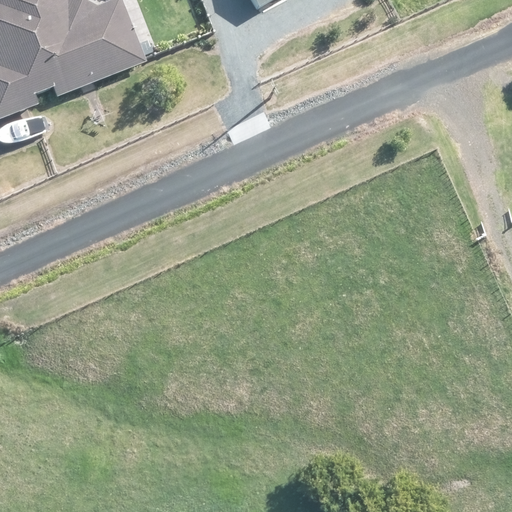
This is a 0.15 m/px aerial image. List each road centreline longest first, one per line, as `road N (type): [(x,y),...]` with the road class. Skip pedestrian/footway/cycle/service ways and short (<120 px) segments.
road 1 (unclassified): [(0,269),(511,44)]
road 2 (track): [(449,71),(511,222)]
